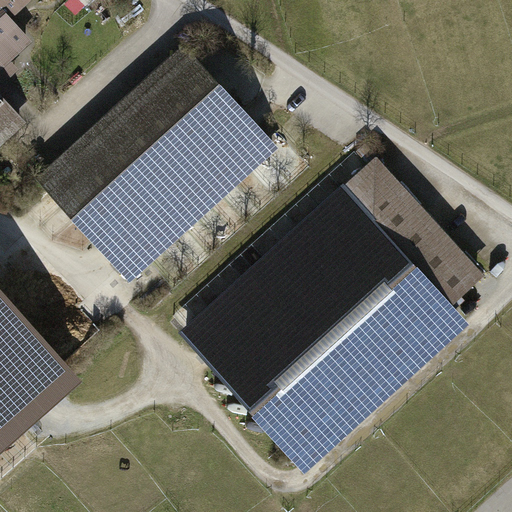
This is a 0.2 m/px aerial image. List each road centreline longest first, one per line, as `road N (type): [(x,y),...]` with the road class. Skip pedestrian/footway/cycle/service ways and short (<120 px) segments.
road 1 (residential): [(189,0),(511,215)]
road 2 (unknown): [(146,328),(368,119)]
road 3 (unknown): [(186,0),(35,145)]
